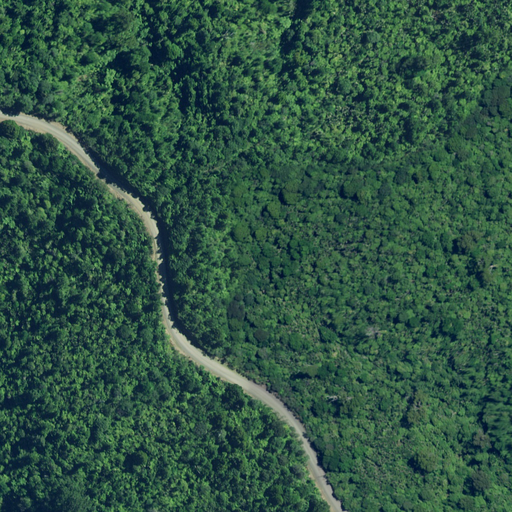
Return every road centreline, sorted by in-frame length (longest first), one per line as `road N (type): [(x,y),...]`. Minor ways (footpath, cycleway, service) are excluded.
road 1 (unclassified): [(0,114),(59,133),(139,201),(158,243),(177,331),(193,351),(291,418),(345,511)]
road 2 (track): [(69,140),(147,161),(207,163),(269,142),(319,169),(404,151),(511,77)]
